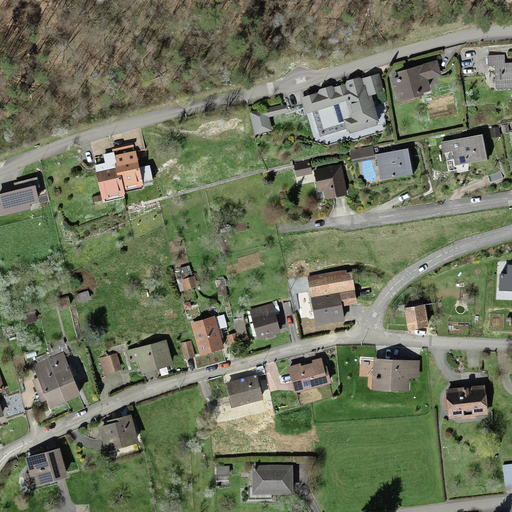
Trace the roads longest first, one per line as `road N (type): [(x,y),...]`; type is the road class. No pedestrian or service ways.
road 1 (residential): [(0,172),(128,124),(480,36),(511,35)]
road 2 (residential): [(0,466),(28,445),(158,390),(357,337)]
road 3 (residential): [(511,232),(418,267),(357,337)]
road 4 (residential): [(357,337),(511,344)]
